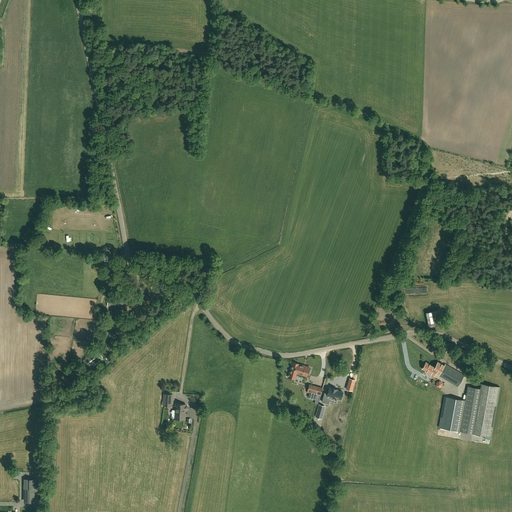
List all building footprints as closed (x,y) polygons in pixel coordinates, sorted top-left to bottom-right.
[(126,306),(126,297),(108,297),(108,306),(120,306),(120,311),(126,311),(126,306)] [(444,323),(441,310),(426,313),(429,326),(444,323)] [(454,357),(457,351),(448,347),(446,353),(454,357)] [(96,349),(82,361),(89,368),(102,357),(96,349)] [(299,364),(292,362),(288,377),(294,379),(296,373),(307,376),(307,374),(309,375),(310,370),(309,369),(309,368),(303,366),(299,364)] [(458,386),(464,375),(445,364),(445,366),(438,362),(435,367),(430,365),(426,371),(434,375),(436,372),(440,374),(439,376),(458,386)] [(500,388),(482,384),(481,388),(469,386),(466,401),(444,397),(439,427),(455,430),(467,433),(485,436),(492,437),(500,388)] [(316,387),(309,385),(307,395),(309,396),(308,399),(312,400),(315,401),(315,404),(318,405),(322,389),(316,387)] [(344,391),(328,387),(327,394),(324,393),(321,403),(331,405),(332,399),(342,401),(344,391)] [(173,394),(164,393),(163,406),(173,406),(173,394)] [(321,418),(324,406),(319,405),(316,417),(321,418)] [(38,479),(26,479),(26,502),(38,502),(38,479)]
